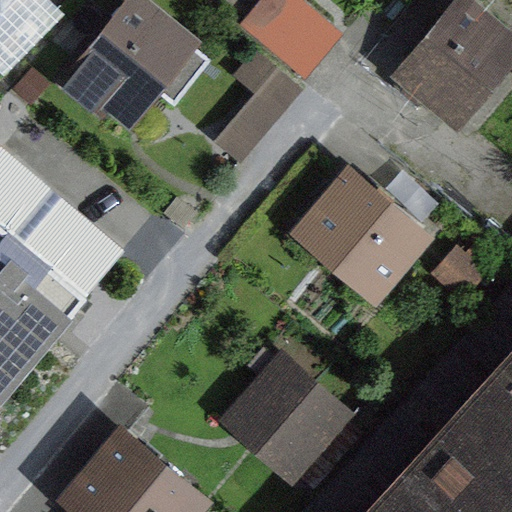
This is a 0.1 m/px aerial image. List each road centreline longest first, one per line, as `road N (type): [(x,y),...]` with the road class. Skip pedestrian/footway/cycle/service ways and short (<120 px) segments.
road 1 (residential): [(0,500),(346,91)]
road 2 (residential): [(346,91),(491,211)]
road 3 (residential): [(346,91),(227,0)]
